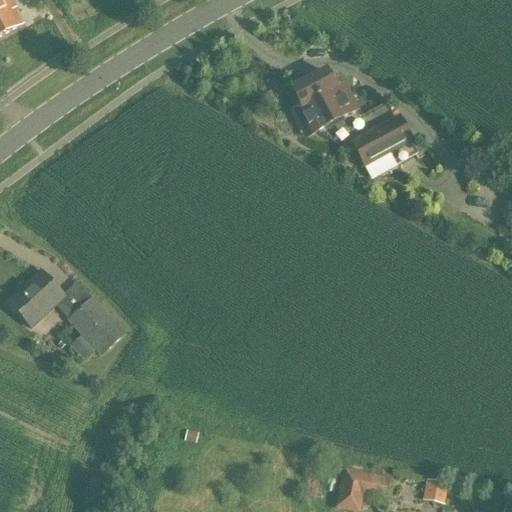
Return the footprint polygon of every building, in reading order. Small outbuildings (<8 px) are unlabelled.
[(0,0),(0,38),(22,26),(13,11),(15,10),(9,0),(0,0)] [(335,90),(326,73),(291,92),(300,109),(300,110),(302,109),(314,132),(313,132),(314,133),(355,111),(346,94),(337,89),(335,90)] [(370,184),(420,157),(399,118),(349,145),(370,184)] [(511,199),(511,175),(493,162),(479,181),(500,196),(503,192),(511,199)] [(68,321),(67,322),(81,338),(70,348),(83,364),(95,353),(101,360),(126,336),(92,299),(77,313),(41,274),(8,304),(31,330),(55,308),(68,321)] [(386,502),(391,480),(343,470),(335,510),(342,511),(359,511),(363,497),(386,502)] [(444,507),(448,487),(427,482),(422,502),(444,507)]
